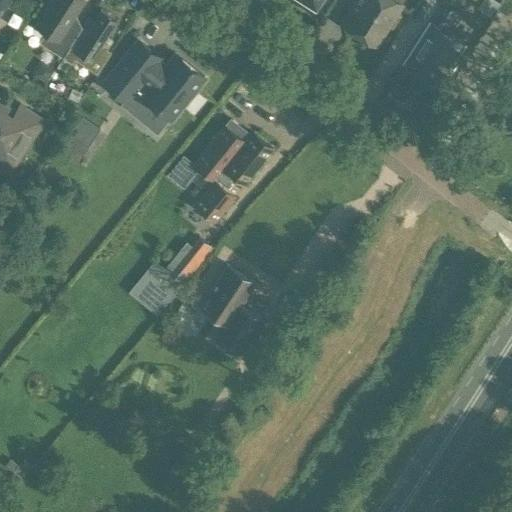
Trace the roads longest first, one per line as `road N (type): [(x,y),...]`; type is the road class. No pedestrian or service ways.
road 1 (unclassified): [(502,228),(209,0)]
road 2 (primary): [(401,511),(511,339)]
